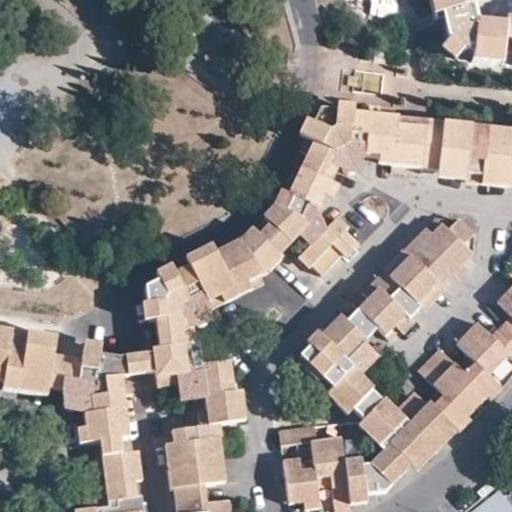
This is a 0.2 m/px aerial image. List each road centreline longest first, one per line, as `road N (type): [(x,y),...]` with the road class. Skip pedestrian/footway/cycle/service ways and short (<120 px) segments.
road 1 (residential): [(303,0),(315,42),(305,107),(259,201),(143,266),(109,315),(130,337),(157,511)]
road 2 (residential): [(497,207),(429,202),(255,376),(273,511)]
road 3 (residential): [(385,369),(485,269),(497,207)]
road 4 (residential): [(395,511),(511,411)]
